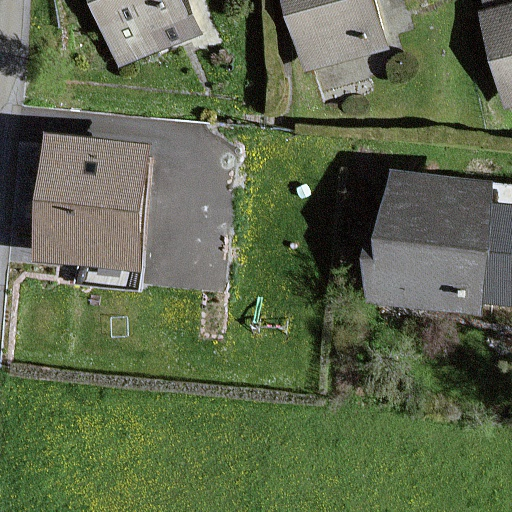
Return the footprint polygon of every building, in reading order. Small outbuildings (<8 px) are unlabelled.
[(185,0),(90,0),(119,66),(199,32),(185,0)] [(376,0),(285,0),(306,71),(390,47),(376,0)] [(511,0),(482,0),(485,10),(479,12),(505,111),(511,109),(511,0)] [(153,143),(46,133),(34,262),(141,271),(153,143)] [(381,212),(372,299),(492,312),(507,177),(395,165),(389,213),(381,212)]
